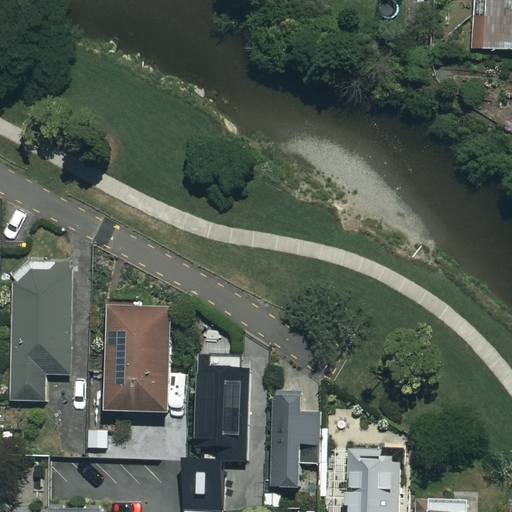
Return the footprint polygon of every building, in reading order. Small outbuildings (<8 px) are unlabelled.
[(511,56),(511,0),(473,0),(471,54),(511,56)] [(18,281),(19,289),(15,404),(52,405),(53,377),(77,378),(79,271),(75,270),(75,266),(34,265),(18,281)] [(102,303),(101,412),(170,412),(171,304),(102,303)] [(193,443),(240,443),(241,355),(194,355),(193,443)] [(268,488),(306,489),(307,390),(269,390),(268,488)] [(113,426),(90,425),(89,451),(112,452),(113,426)] [(342,511),(390,511),(390,454),(342,454),(342,511)] [(191,511),(228,511),(236,471),(198,469),(191,511)] [(402,498),(402,511),(452,511),(453,498),(402,498)]
